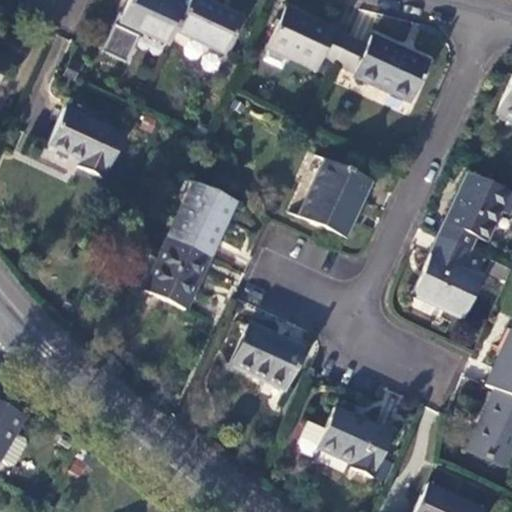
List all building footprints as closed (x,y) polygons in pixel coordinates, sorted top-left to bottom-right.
[(164,0),(127,0),(117,22),(167,45),(173,32),(184,9),(164,0)] [(187,0),(184,9),(173,32),(223,55),(240,18),(199,0),(187,0)] [(284,7),(265,48),(331,79),(337,65),(349,38),(284,7)] [(349,38),(337,65),(352,72),(350,77),(408,103),(427,62),(369,36),(365,45),(349,38)] [(511,75),(497,109),(511,115),(511,75)] [(62,109),(46,145),(79,161),(75,168),(101,180),(122,137),(62,109)] [(511,115),(497,109),(495,113),(511,121),(511,115)] [(323,160),(297,218),(335,235),(344,218),(351,221),(369,181),(323,160)] [(511,194),(467,174),(438,236),(470,251),(476,238),(485,242),(499,212),(506,215),(511,200),(511,194)] [(192,183),(166,239),(207,258),(233,202),(192,183)] [(438,236),(411,295),(462,319),(480,279),(461,270),(470,251),(438,236)] [(166,239),(142,292),(183,311),(207,258),(166,239)] [(505,281),(509,271),(489,262),(484,272),(505,281)] [(246,326),(228,365),(283,390),(301,352),(246,326)] [(511,331),(510,330),(484,387),(492,391),(511,399),(511,331)] [(511,399),(492,391),(464,452),(501,469),(511,446),(511,399)] [(0,457),(14,433),(23,417),(0,404),(0,457)] [(333,409),(323,430),(307,422),(297,444),(300,453),(310,458),(315,447),(351,464),(349,469),(370,478),(390,435),(333,409)] [(14,433),(0,457),(0,464),(7,469),(14,467),(25,446),(24,439),(14,433)] [(425,485),(412,511),(482,511),(483,511),(425,485)]
